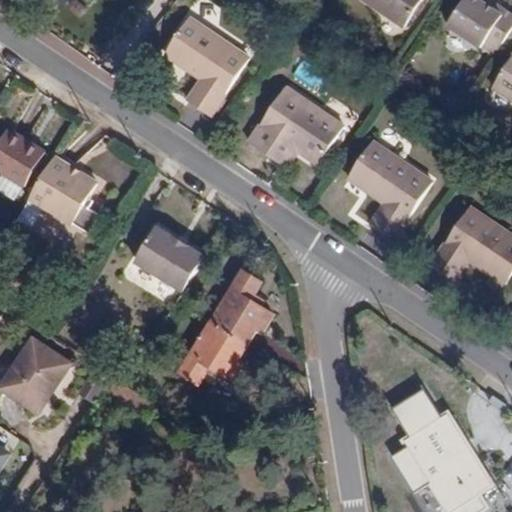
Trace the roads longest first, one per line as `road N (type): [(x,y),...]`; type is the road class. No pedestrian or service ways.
road 1 (residential): [(0,27),(310,237)]
road 2 (residential): [(354,511),(310,237)]
road 3 (residential): [(310,237),(511,371)]
